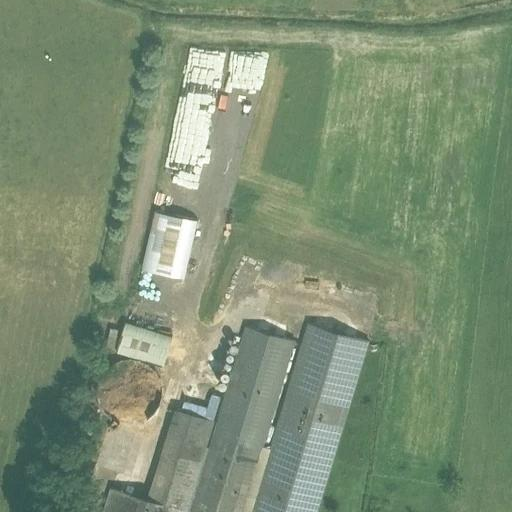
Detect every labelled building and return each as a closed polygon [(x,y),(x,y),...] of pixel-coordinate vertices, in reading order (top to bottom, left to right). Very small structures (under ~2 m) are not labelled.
[(113,301),(108,315),(124,321),(129,307),(113,301)] [(309,322),(251,511),(318,511),(370,340),(309,322)] [(243,511),(264,445),(295,340),(247,325),(190,511),(243,511)] [(180,409),(153,498),(188,509),(215,420),(180,409)] [(186,511),(188,509),(112,486),(104,511),(186,511)]
